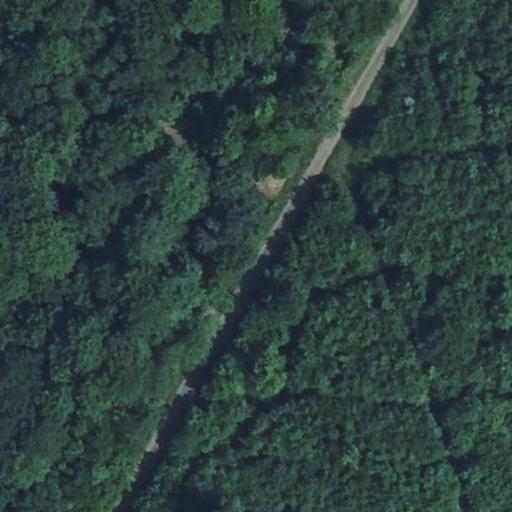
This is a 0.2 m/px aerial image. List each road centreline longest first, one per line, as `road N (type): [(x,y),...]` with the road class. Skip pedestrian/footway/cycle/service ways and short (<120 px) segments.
road 1 (track): [(116,511),(341,122)]
road 2 (track): [(341,122),(411,0)]
